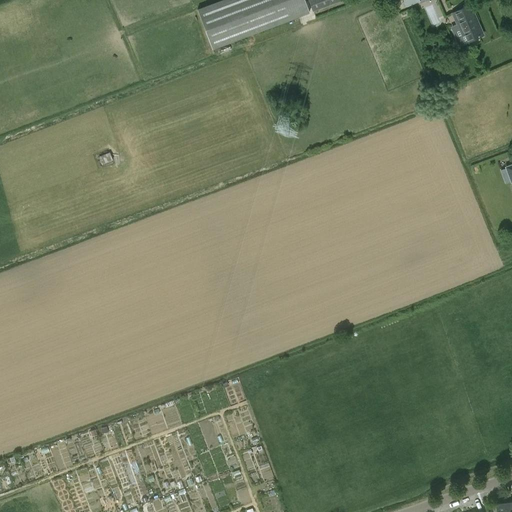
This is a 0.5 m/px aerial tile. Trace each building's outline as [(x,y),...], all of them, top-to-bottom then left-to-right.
[(309,12),(304,0),(222,0),(197,9),(212,49),(309,12)] [(309,0),(313,11),(344,0),(309,0)] [(465,34),(468,41),(483,35),(477,20),(474,21),(468,6),(452,13),(462,35),(465,34)] [(99,155),(101,164),(113,161),(111,152),(99,155)] [(495,504),(496,511),(509,511),(509,502),(495,504)]
